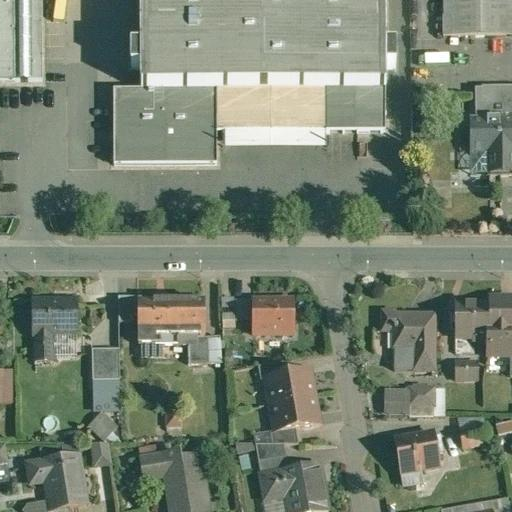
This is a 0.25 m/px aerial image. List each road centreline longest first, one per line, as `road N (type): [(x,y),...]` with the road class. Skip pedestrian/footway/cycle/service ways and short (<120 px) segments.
road 1 (residential): [(0,258),(332,258)]
road 2 (residential): [(370,511),(332,258)]
road 3 (residential): [(332,258),(511,259)]
